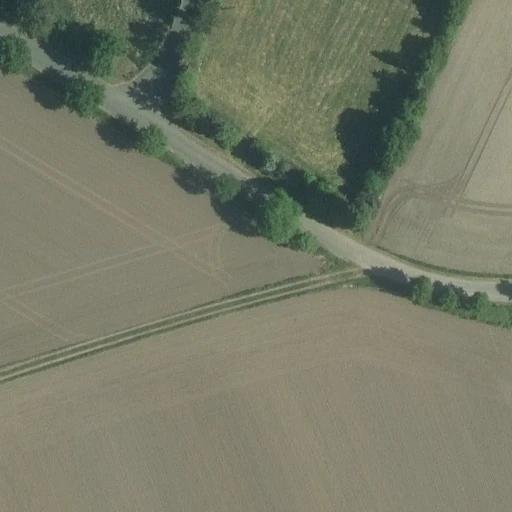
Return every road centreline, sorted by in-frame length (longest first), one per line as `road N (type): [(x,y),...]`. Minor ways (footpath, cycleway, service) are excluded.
road 1 (residential): [(140,114),(376,268),(415,282),(511,295)]
road 2 (track): [(376,268),(0,378)]
road 3 (residential): [(0,30),(140,114)]
road 4 (residential): [(140,114),(197,0)]
